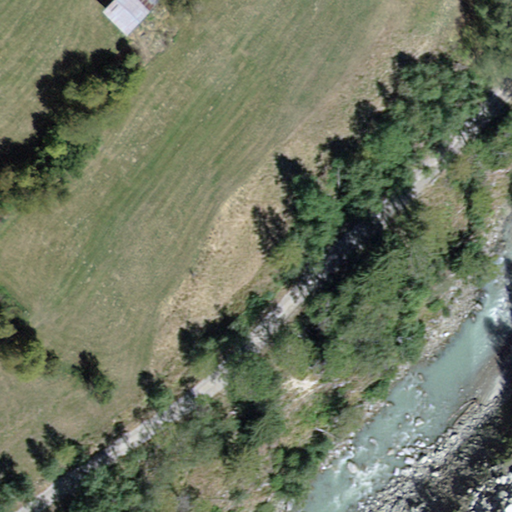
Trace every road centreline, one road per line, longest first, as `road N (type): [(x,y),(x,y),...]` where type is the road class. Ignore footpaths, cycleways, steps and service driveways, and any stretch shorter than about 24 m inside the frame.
road 1 (track): [(511,72),(202,383),(16,511)]
road 2 (track): [(186,0),(73,139),(0,202)]
